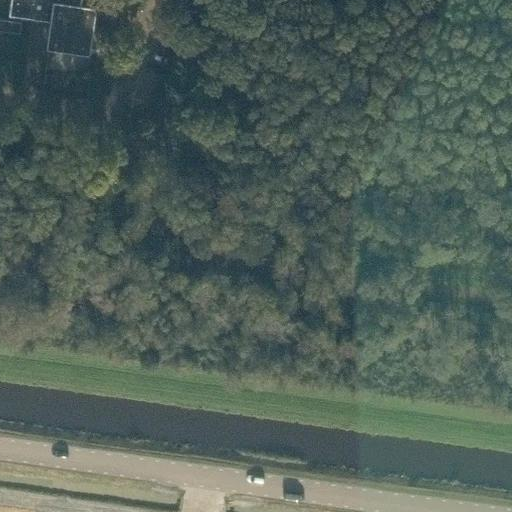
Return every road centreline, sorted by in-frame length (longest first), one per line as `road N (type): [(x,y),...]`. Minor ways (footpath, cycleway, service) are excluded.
road 1 (secondary): [(460,511),(0,447)]
road 2 (residential): [(0,96),(108,118),(158,0)]
